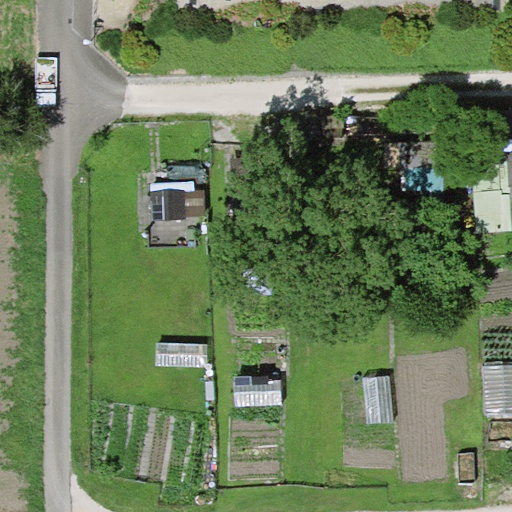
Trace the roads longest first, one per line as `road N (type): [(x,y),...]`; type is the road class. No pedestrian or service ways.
road 1 (residential): [(62,101),(511,90)]
road 2 (residential): [(60,511),(62,101)]
